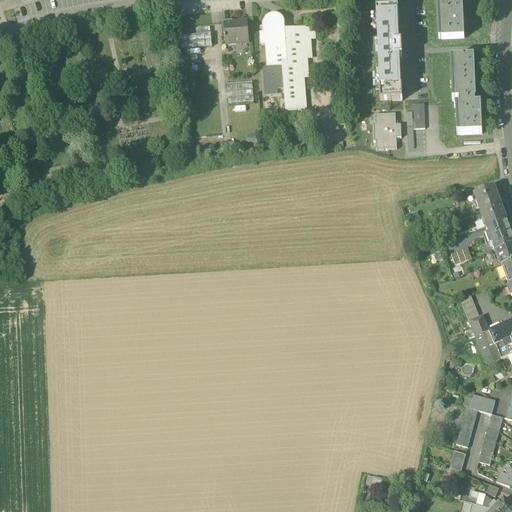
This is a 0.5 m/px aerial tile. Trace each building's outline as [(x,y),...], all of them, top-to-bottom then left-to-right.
[(440,4),(441,39),(464,38),(462,4),(440,4)] [(376,10),(376,17),(377,32),(377,33),(378,33),(378,44),(377,44),(378,60),(379,60),(379,72),(379,88),(380,102),(402,101),(402,86),(398,86),(397,79),(396,73),(397,72),(397,59),(400,59),(402,59),(402,44),(400,44),(396,44),(395,31),(394,31),(394,25),(395,25),(395,17),(398,16),(398,9),(376,10)] [(281,27),(285,24),(283,20),(280,17),(277,16),(274,15),(270,16),(267,17),(264,19),(262,23),(262,27),(262,33),(263,35),(270,34),(271,44),(266,44),(266,45),(268,70),(263,71),(265,96),(273,95),(273,90),(284,90),(304,88),(303,76),(308,76),(306,56),(311,56),(310,37),(314,37),(314,28),(285,30),(281,27)] [(225,36),(226,46),(249,44),(248,33),(247,22),(246,22),(240,23),(240,24),(235,24),(235,23),(232,23),(232,22),(222,23),(222,24),(221,24),(222,33),(225,33),(228,33),(228,35),(225,36)] [(270,34),(263,35),(262,33),(260,34),(261,46),(266,45),(266,44),(271,44),(270,34)] [(180,37),(182,50),(212,48),(211,35),(196,36),(180,37)] [(458,106),(459,135),(482,134),(481,105),(475,105),(475,100),(476,100),(474,59),(453,59),(455,102),(459,102),(459,106),(458,106)] [(228,86),(229,105),(254,104),(252,84),(228,86)] [(304,88),(284,90),(286,113),(306,111),(304,88)] [(412,106),(413,130),(425,130),(424,106),(412,106)] [(373,125),(373,134),(401,133),(401,126),(396,127),(395,116),(374,116),(375,125),(373,125)] [(401,140),(401,133),(373,134),(373,143),(375,143),(376,151),(397,151),(396,140),(401,140)] [(257,136),(247,136),(247,144),(257,143),(257,136)] [(226,146),(227,158),(236,157),(234,145),(226,146)] [(199,153),(200,162),(211,161),(210,152),(199,153)] [(486,228),(486,229),(507,222),(494,188),(474,195),(483,221),(486,228)] [(477,231),(486,228),(483,221),(475,224),(477,231)] [(486,229),(488,236),(509,228),(507,222),(486,229)] [(492,247),(494,253),(511,246),(511,236),(509,228),(488,236),(483,238),(487,248),(492,247)] [(500,268),(502,267),(511,263),(511,246),(494,253),(500,268)] [(451,256),(455,267),(472,261),(467,250),(451,256)] [(443,261),(440,253),(434,255),(437,264),(443,261)] [(495,261),(492,254),(486,256),(489,263),(495,261)] [(511,263),(502,267),(510,288),(511,287),(511,263)] [(460,302),(469,323),(479,319),(471,298),(460,302)] [(469,323),(475,339),(489,333),(483,317),(479,319),(469,323)] [(511,322),(489,333),(494,347),(509,341),(511,339),(511,322)] [(501,361),(494,347),(489,333),(475,339),(487,368),(501,361)] [(455,361),(447,364),(450,371),(458,368),(455,361)] [(462,409),(466,410),(470,411),(473,401),(464,399),(462,409)] [(478,413),(491,417),(495,404),(474,399),(473,401),(470,411),(478,413)] [(456,447),(468,450),(478,413),(470,411),(466,410),(456,447)] [(491,417),(490,423),(501,426),(503,420),(491,417)] [(490,423),(488,429),(500,432),(501,426),(490,423)] [(488,429),(486,435),(498,438),(500,432),(488,429)] [(486,435),(485,440),(496,444),(498,438),(486,435)] [(485,440),(483,446),(495,449),(496,444),(485,440)] [(483,446),(482,452),(493,455),(495,449),(483,446)] [(482,452),(480,458),(492,461),(493,455),(482,452)] [(450,469),(461,474),(466,457),(454,453),(450,469)] [(490,467),(492,461),(480,458),(478,464),(490,467)] [(511,488),(511,468),(505,473),(507,477),(506,478),(500,475),(496,484),(510,490),(511,488)] [(430,477),(423,475),(420,482),(427,485),(430,477)] [(365,486),(371,488),(374,479),(368,477),(365,486)] [(380,493),(384,481),(374,479),(371,488),(371,490),(380,493)] [(485,495),(495,499),(498,491),(488,487),(485,495)] [(470,493),(468,500),(469,500),(469,501),(477,503),(480,495),(470,493)] [(480,495),(477,503),(476,508),(482,509),(485,499),(486,497),(480,495)] [(474,507),(476,508),(477,503),(469,501),(469,500),(468,500),(463,498),(462,504),(465,504),(474,507)] [(485,499),(482,509),(491,511),(493,511),(495,510),(493,508),(495,506),(485,499)] [(495,510),(493,511),(511,511),(511,507),(504,500),(495,510)]
